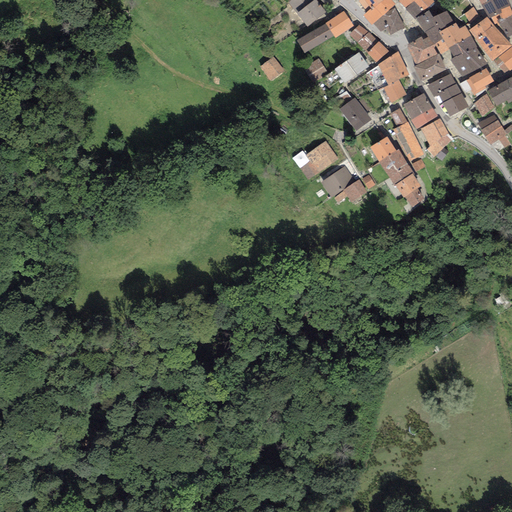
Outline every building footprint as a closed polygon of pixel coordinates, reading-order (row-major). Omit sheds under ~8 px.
[(307,27),(324,14),(312,0),(295,0),(290,4),(307,27)] [(382,16),(392,6),(386,0),(366,0),(360,4),(365,10),(370,6),(382,16)] [(432,0),(402,0),(400,3),(405,7),(412,0),(422,10),(432,0)] [(476,0),(489,20),(497,16),(510,8),(505,0),(476,0)] [(391,37),(404,30),(392,6),(382,17),(391,37)] [(511,38),(511,11),(510,8),(497,16),(500,21),(497,23),(507,41),(511,38)] [(427,13),(417,20),(432,46),(443,39),(427,13)] [(343,14),(325,26),(333,38),(351,27),(343,14)] [(487,20),(470,32),(490,63),(510,47),(487,20)] [(461,79),(485,65),(464,29),(458,33),(454,25),(440,33),(444,40),(440,42),(461,79)] [(325,26),(297,42),(303,53),(331,37),(325,26)] [(360,27),(350,37),(357,44),(367,34),(360,27)] [(377,45),(367,34),(357,44),(367,55),(377,45)] [(407,50),(417,69),(437,58),(432,48),(427,39),(407,50)] [(377,45),(367,55),(375,63),(385,54),(377,45)] [(511,48),(495,63),(502,71),(507,67),(511,71),(511,70),(511,48)] [(367,67),(359,55),(336,71),(345,84),(367,67)] [(406,76),(396,56),(367,74),(372,83),(382,76),(388,88),(382,91),(390,104),(397,100),(403,92),(397,81),(406,76)] [(445,71),(437,58),(417,69),(424,83),(445,71)] [(272,61),(261,69),(271,82),(281,74),(272,61)] [(315,79),(325,73),(319,62),(309,68),(315,79)] [(485,72),(462,86),(469,97),(492,84),(485,72)] [(466,109),(449,77),(431,86),(448,118),(466,109)] [(511,97),(511,80),(477,101),(484,114),(511,97)] [(423,97),(404,107),(416,133),(436,123),(423,97)] [(353,100),(338,111),(354,132),(369,121),(353,100)] [(410,162),(421,156),(400,112),(388,117),(410,162)] [(450,142),(439,122),(420,132),(431,150),(427,152),(437,161),(443,155),(440,152),(450,142)] [(508,143),(497,123),(485,130),(496,150),(508,143)] [(385,140),(370,151),(379,163),(394,153),(385,140)] [(314,176),(337,161),(328,146),(304,160),(314,176)] [(397,152),(379,163),(394,186),(411,175),(397,152)] [(345,170),(323,185),(331,198),(354,183),(345,170)] [(369,190),(376,186),(370,176),(363,180),(369,190)] [(410,179),(396,188),(408,209),(423,200),(410,179)] [(352,203),(365,194),(358,184),(345,192),(352,203)]
